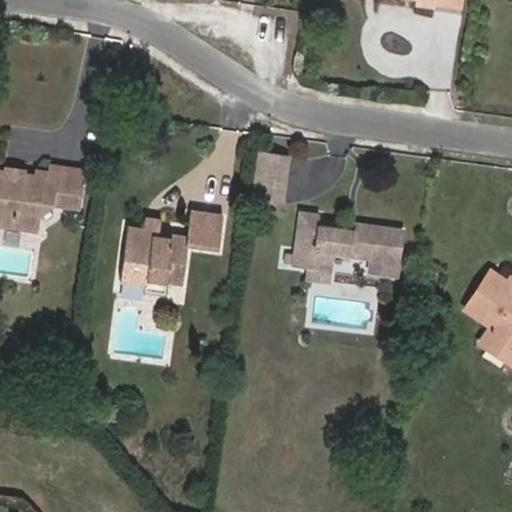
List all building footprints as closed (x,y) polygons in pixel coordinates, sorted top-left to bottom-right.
[(260,193),(291,197),(297,152),(266,148),(260,193)] [(60,201),(85,205),(92,167),(61,161),(61,166),(59,169),(47,167),(46,174),(30,172),(25,176),(18,174),(15,169),(2,167),(0,164),(0,217),(2,219),(40,225),(42,223),(43,216),(60,201)] [(30,167),(16,164),(15,169),(18,174),(25,176),(30,172),(30,167)] [(173,277),(191,279),(196,241),(227,245),(231,208),(200,204),(196,230),(179,228),(179,232),(166,230),(166,226),(167,219),(153,217),(152,223),(136,220),(129,276),(155,280),(155,275),(173,277)] [(375,264),(399,268),(406,223),(372,218),(370,224),(358,222),(327,217),(327,209),(307,206),(299,259),(314,261),(333,263),(336,244),(376,250),(375,264)] [(153,217),(167,219),(168,212),(154,210),(153,217)] [(312,273),(331,275),(333,263),(314,261),(312,273)] [(511,274),(499,265),(474,302),(501,320),(498,325),(511,334),(511,274)] [(154,285),(172,287),(173,277),(155,275),(155,280),(154,285)] [(489,337),(511,352),(511,334),(498,325),(489,337)] [(112,414),(126,416),(128,398),(114,397),(112,414)]
